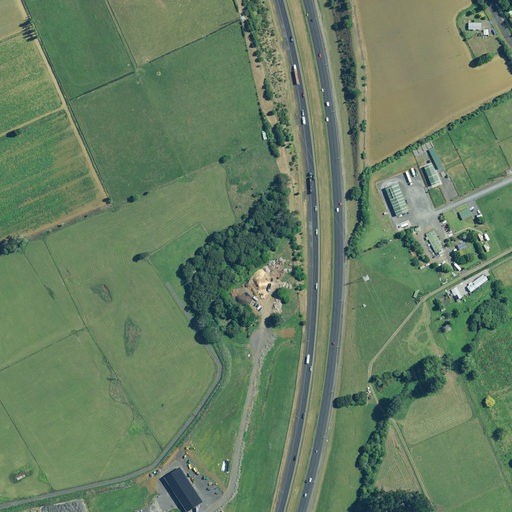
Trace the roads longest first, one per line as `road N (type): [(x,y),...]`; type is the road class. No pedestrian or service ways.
road 1 (motorway): [(281,511),(307,378),(315,241),(306,126),(278,0)]
road 2 (motorway): [(305,0),(328,114),(337,253),(321,420),(300,511)]
